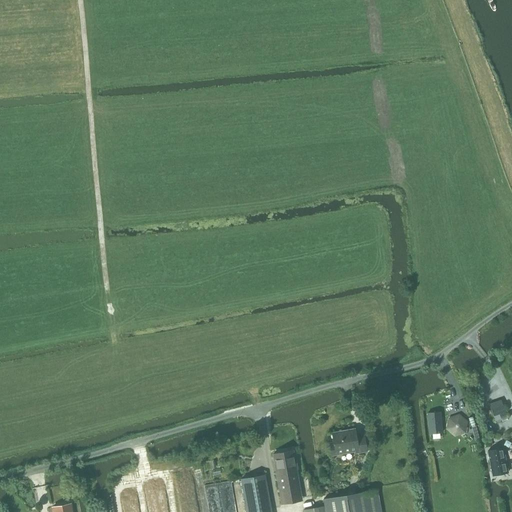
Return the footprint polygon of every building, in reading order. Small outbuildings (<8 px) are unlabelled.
[(501,399),(488,404),(493,417),(499,414),(501,419),(507,417),(501,399)] [(441,412),(427,413),(429,435),(443,433),(441,412)] [(454,436),(465,433),(467,422),(459,415),(449,419),(447,429),(454,436)] [(356,438),(355,429),(332,434),(334,443),(329,444),(332,456),(355,452),(356,454),(367,452),(364,436),(356,438)] [(491,477),(510,474),(505,448),(487,451),(491,477)] [(303,501),(296,460),(295,460),(293,451),(273,454),(282,505),(303,501)] [(247,511),(271,511),(265,475),(242,479),(247,511)] [(324,506),(302,510),(302,511),(380,511),(377,490),(367,492),(323,499),(324,506)]
